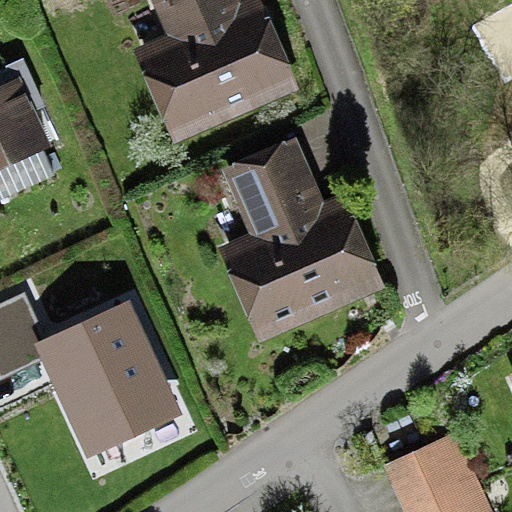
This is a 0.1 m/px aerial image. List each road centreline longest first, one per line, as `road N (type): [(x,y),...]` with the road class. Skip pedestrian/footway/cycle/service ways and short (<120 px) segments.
road 1 (residential): [(441,329),(317,0)]
road 2 (residential): [(441,329),(176,511)]
